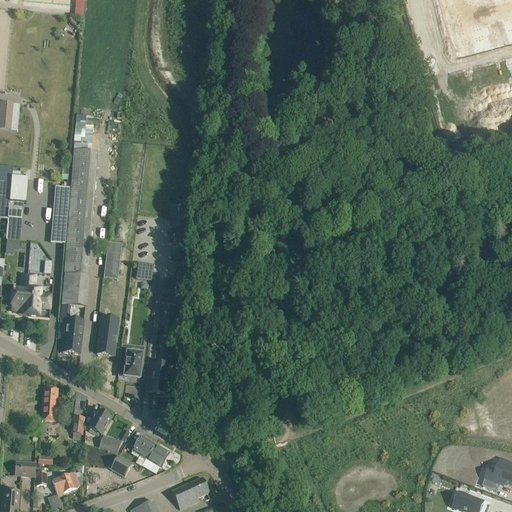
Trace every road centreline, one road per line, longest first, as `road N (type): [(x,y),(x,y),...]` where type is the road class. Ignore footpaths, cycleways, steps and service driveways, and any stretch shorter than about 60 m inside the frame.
road 1 (residential): [(203,458),(0,342)]
road 2 (unclassified): [(511,173),(295,255)]
road 3 (unclassified): [(81,511),(203,458)]
road 4 (track): [(406,0),(438,117)]
